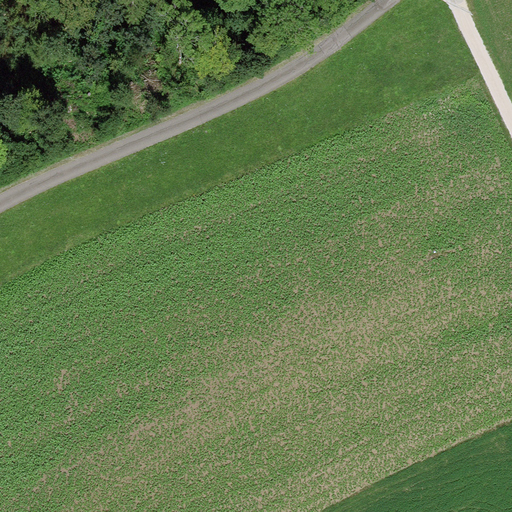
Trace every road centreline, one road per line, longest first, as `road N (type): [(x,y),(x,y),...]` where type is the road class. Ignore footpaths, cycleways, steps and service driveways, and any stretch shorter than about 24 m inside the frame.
road 1 (unclassified): [(0,207),(293,67),(384,0)]
road 2 (track): [(511,124),(451,0)]
